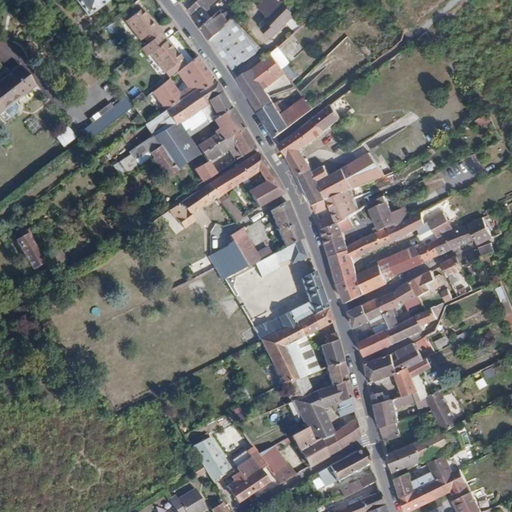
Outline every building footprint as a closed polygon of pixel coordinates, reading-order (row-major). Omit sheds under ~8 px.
[(106,1),(105,0),(72,0),(85,17),(106,1)] [(199,28),(209,41),(210,40),(231,19),(234,16),(229,11),(231,9),(230,8),(223,14),(220,10),(212,17),(206,10),(209,8),(208,6),(215,0),(196,0),(187,9),(200,27),(199,28)] [(270,15),(282,4),(277,0),(263,0),(259,4),(270,15)] [(259,4),(256,7),(267,18),(270,15),(259,4)] [(271,37),(293,15),(282,4),(270,15),(267,18),(267,26),(264,29),(271,37)] [(160,32),(156,27),(154,28),(150,23),(151,21),(141,8),(124,22),(139,40),(142,38),(146,43),(160,32)] [(210,40),(232,69),(261,50),(250,38),(249,39),(231,19),(210,40)] [(146,43),(140,49),(146,57),(149,55),(163,72),(180,59),(181,59),(175,51),(173,52),(165,42),(167,40),(165,39),(160,32),(146,43)] [(175,51),(167,40),(165,42),(173,52),(175,51)] [(279,46),(271,53),(283,69),(291,63),(279,46)] [(283,69),(271,53),(252,69),(237,78),(250,99),(254,106),(269,96),(264,87),(284,72),(283,69)] [(204,67),(196,57),(185,65),(176,73),(183,82),(177,90),(169,78),(151,92),(165,111),(195,90),(198,94),(214,82),(213,81),(210,75),(208,72),(204,67)] [(180,59),(163,72),(169,78),(176,73),(185,65),(180,59)] [(35,85),(18,64),(0,77),(0,111),(4,108),(14,101),(35,85)] [(221,93),(214,82),(198,94),(195,90),(165,111),(174,126),(221,93)] [(165,111),(145,125),(152,135),(154,138),(159,146),(165,155),(186,140),(213,121),(217,119),(211,109),(224,99),(221,93),(174,126),(165,111)] [(131,101),(135,106),(139,103),(144,98),(141,94),(131,101)] [(269,96),(254,106),(256,109),(258,112),(273,102),(271,99),(269,96)] [(121,116),(127,111),(132,108),(133,107),(124,97),(112,107),(108,103),(88,120),(90,123),(80,131),(88,141),(105,129),(121,116)] [(304,115),(312,109),(304,97),(290,108),(299,119),(304,115)] [(230,110),(224,99),(211,109),(217,119),(230,110)] [(273,102),(258,112),(274,138),(299,119),(290,108),(281,115),(273,102)] [(139,103),(135,106),(133,107),(132,108),(136,113),(142,108),(139,103)] [(340,117),(331,104),(308,121),(278,144),(286,158),(298,149),(308,143),(310,141),(313,139),(319,134),(340,117)] [(136,113),(132,108),(127,111),(121,116),(128,126),(139,117),(136,113)] [(231,109),(230,110),(217,119),(213,121),(218,129),(236,117),(231,109)] [(243,128),(236,117),(218,129),(216,130),(217,130),(216,131),(215,132),(215,134),(216,135),(197,147),(201,153),(242,128),(243,128)] [(248,138),(242,128),(201,153),(207,162),(193,171),(201,183),(216,174),(209,163),(229,150),(248,138)] [(159,146),(154,138),(143,146),(148,154),(159,146)] [(253,148),(248,138),(229,150),(235,160),(253,148)] [(186,140),(165,155),(176,171),(189,161),(197,156),(186,140)] [(148,154),(143,146),(131,154),(139,167),(152,159),(148,154)] [(176,171),(165,155),(159,146),(148,154),(152,159),(166,179),(176,171)] [(298,149),(286,158),(290,163),(291,166),(304,158),(302,155),(298,149)] [(256,153),(238,165),(246,178),(258,171),(265,166),(256,153)] [(328,178),(330,182),(372,157),(369,153),(329,176),(330,177),(328,178)] [(131,154),(117,163),(121,170),(125,176),(139,167),(131,154)] [(311,205),(345,192),(385,175),(372,157),(330,182),(328,178),(330,177),(329,176),(327,173),(323,165),(312,172),(304,158),(291,166),(297,176),(299,180),(302,186),(311,205)] [(238,165),(216,179),(224,193),(246,178),(238,165)] [(275,179),(265,166),(258,171),(265,183),(248,193),(258,209),(283,194),(274,180),(275,179)] [(125,176),(121,170),(116,173),(120,179),(125,176)] [(216,179),(208,185),(215,198),(216,199),(224,193),(216,179)] [(208,185),(192,195),(200,209),(215,198),(208,185)] [(318,220),(321,230),(345,219),(341,203),(349,200),(345,192),(311,205),(315,213),(331,207),(332,214),(318,220)] [(192,195),(188,198),(196,211),(200,209),(192,195)] [(385,197),(384,195),(367,203),(370,210),(387,201),(385,197)] [(196,211),(188,198),(168,211),(174,220),(176,219),(184,229),(194,221),(189,216),(196,211)] [(276,207),(269,211),(270,213),(281,241),(298,232),(285,201),(276,207)] [(387,201),(370,210),(373,215),(374,218),(391,210),(389,206),(387,201)] [(380,230),(410,217),(405,207),(393,214),(391,210),(374,218),(380,230)] [(234,224),(243,219),(235,208),(227,213),(233,223),(234,224)] [(424,224),(421,212),(410,217),(380,230),(354,243),(360,256),(404,236),(416,229),(422,225),(424,224)] [(446,234),(452,231),(446,217),(445,216),(443,213),(429,222),(432,227),(433,227),(441,222),(446,234)] [(321,230),(326,246),(344,238),(343,232),(353,226),(349,217),(345,219),(321,230)] [(492,237),(483,217),(468,224),(474,239),(476,244),(488,238),(492,237)] [(496,221),(488,224),(493,238),(502,234),(496,221)] [(438,238),(446,234),(441,222),(433,227),(438,238)] [(474,239),(468,224),(452,231),(446,234),(452,249),(474,239)] [(418,235),(424,232),(425,231),(422,225),(416,229),(418,235)] [(243,227),(228,237),(233,244),(246,268),(253,264),(258,261),(254,254),(242,233),(245,231),(244,229),(243,227)] [(34,268),(45,261),(28,231),(22,234),(24,237),(16,242),(31,269),(34,268)] [(284,248),(300,239),(298,232),(281,241),(284,248)] [(420,242),(423,246),(428,244),(424,232),(418,235),(416,236),(420,242)] [(445,252),(452,249),(446,234),(438,238),(435,239),(442,254),(445,252)] [(328,250),(330,256),(348,249),(347,246),(346,242),(344,238),(326,246),(328,250)] [(307,257),(300,239),(284,248),(274,253),(277,262),(290,257),(292,263),(307,257)] [(431,259),(442,254),(435,239),(429,241),(430,243),(428,244),(423,246),(421,247),(425,262),(431,259)] [(386,280),(425,262),(421,247),(423,246),(420,242),(379,262),(380,264),(386,280)] [(481,255),(493,250),(490,242),(478,248),(481,255)] [(348,249),(353,259),(360,256),(354,243),(347,246),(348,249)] [(233,244),(209,256),(216,268),(214,269),(221,281),(222,280),(246,268),(233,244)] [(254,254),(258,261),(268,256),(266,253),(268,252),(266,247),(254,254)] [(330,256),(334,272),(354,263),(353,259),(348,249),(330,256)] [(66,266),(59,253),(49,259),(56,272),(66,266)] [(277,262),(274,253),(270,255),(268,256),(258,261),(253,264),(261,279),(280,269),(277,262)] [(216,268),(209,256),(188,266),(194,279),(214,269),(216,268)] [(454,274),(462,270),(456,258),(455,256),(441,264),(448,278),(446,278),(450,286),(458,283),(454,274)] [(46,264),(45,261),(34,268),(35,270),(46,264)] [(334,272),(338,284),(357,274),(354,263),(334,272)] [(386,282),(386,280),(380,264),(357,274),(338,284),(345,303),(386,282)] [(435,280),(430,270),(425,273),(419,277),(409,282),(417,297),(430,291),(427,285),(435,280)] [(273,335),(326,309),(313,272),(300,281),(308,303),(269,323),(268,324),(273,335)] [(404,304),(417,297),(409,282),(397,290),(395,292),(401,305),(404,304)] [(511,312),(511,309),(502,286),(495,289),(506,316),(511,312)] [(395,292),(376,299),(384,314),(395,308),(401,305),(395,292)] [(384,314),(376,299),(374,296),(366,302),(363,305),(349,312),(354,329),(371,320),(384,314)] [(421,303),(417,297),(404,304),(407,311),(421,303)] [(437,319),(442,304),(432,308),(432,310),(427,312),(417,316),(422,326),(437,319)] [(395,308),(384,314),(390,329),(397,342),(406,338),(400,325),(399,325),(394,315),(397,314),(395,308)] [(273,335),(259,342),(271,365),(281,385),(296,379),(283,348),(303,338),(330,323),(326,309),(273,335)] [(390,329),(384,314),(371,320),(377,335),(390,329)] [(424,330),(422,326),(417,316),(406,322),(412,336),(424,330)] [(252,329),(259,342),(273,335),(268,324),(269,323),(268,321),(252,329)] [(406,338),(412,336),(406,322),(400,325),(406,338)] [(377,335),(360,343),(365,357),(397,342),(390,329),(377,335)] [(342,363),(334,334),(324,338),(326,344),(319,347),(326,368),(342,363)] [(446,344),(443,337),(434,342),(438,348),(446,344)] [(283,348),(296,379),(304,376),(317,371),(303,338),(283,348)] [(392,354),(397,373),(408,368),(423,361),(423,360),(413,344),(396,352),(392,354)] [(370,384),(397,373),(392,354),(365,364),(370,384)] [(423,361),(408,368),(411,376),(431,367),(426,358),(423,360),(423,361)] [(345,375),(342,363),(326,368),(330,381),(345,375)] [(282,386),(281,385),(271,365),(251,375),(262,396),(282,386)] [(408,368),(397,373),(404,395),(416,391),(417,391),(411,376),(408,368)] [(330,381),(331,387),(346,381),(345,375),(330,381)] [(304,376),(296,379),(281,385),(282,386),(290,403),(290,404),(293,402),(311,394),(304,376)] [(346,381),(331,387),(315,392),(320,409),(337,403),(339,409),(336,410),(338,418),(353,412),(350,397),(346,381)] [(416,391),(404,395),(375,405),(378,421),(398,414),(396,407),(416,401),(418,409),(424,407),(420,400),(416,391)] [(460,422),(439,391),(420,400),(424,407),(430,404),(433,410),(445,431),(460,423),(460,422)] [(311,394),(293,402),(298,414),(304,427),(324,416),(320,409),(315,392),(311,394)] [(382,393),(372,396),(375,405),(389,400),(387,394),(383,396),(382,393)] [(293,402),(290,404),(290,403),(286,404),(291,417),(298,414),(293,402)] [(398,414),(378,421),(380,428),(400,422),(400,421),(398,414)] [(316,440),(331,433),(324,416),(304,427),(305,429),(312,442),(316,440)] [(400,422),(380,428),(383,440),(398,436),(396,428),(403,426),(402,424),(411,422),(410,418),(400,421),(400,422)] [(326,457),(358,437),(355,419),(331,433),(316,440),(326,457)] [(326,457),(316,440),(312,442),(305,429),(290,436),(290,437),(293,442),(309,468),(326,457)] [(388,454),(393,472),(418,465),(424,463),(430,457),(431,456),(432,455),(452,444),(445,431),(388,454)] [(242,432),(226,443),(232,452),(248,442),(242,432)] [(293,442),(290,437),(258,455),(272,475),(288,465),(279,450),(293,442)] [(190,448),(203,468),(206,473),(211,481),(230,468),(209,439),(190,448)] [(233,467),(251,493),(267,482),(259,472),(266,466),(258,455),(257,456),(252,448),(230,462),(233,467)] [(363,449),(328,467),(335,481),(368,463),(363,449)] [(423,487),(454,473),(446,456),(429,463),(434,474),(414,484),(409,472),(395,478),(401,498),(423,487)] [(272,475),(279,485),(295,476),(288,465),(272,475)] [(251,493),(233,467),(231,468),(236,474),(230,477),(233,482),(226,487),(229,491),(227,492),(230,496),(231,495),(236,502),(251,493)] [(335,481),(328,467),(320,472),(316,474),(323,488),(335,481)] [(206,473),(203,468),(193,474),(196,479),(206,473)] [(481,511),(461,469),(454,473),(423,487),(430,502),(453,491),(457,500),(455,501),(459,511),(481,511)] [(361,489),(375,481),(372,474),(339,490),(340,491),(332,495),(335,500),(345,498),(361,489)] [(408,511),(430,502),(423,487),(401,498),(401,499),(406,511),(408,511)] [(172,508),(171,509),(173,511),(200,511),(205,509),(194,489),(177,500),(175,497),(168,501),(172,508)] [(369,511),(384,506),(379,492),(375,494),(374,491),(368,494),(369,496),(332,511),(369,511)] [(227,511),(221,503),(210,510),(211,511),(227,511)]
